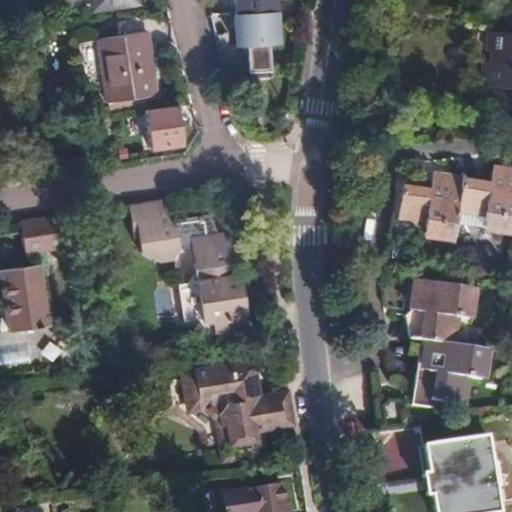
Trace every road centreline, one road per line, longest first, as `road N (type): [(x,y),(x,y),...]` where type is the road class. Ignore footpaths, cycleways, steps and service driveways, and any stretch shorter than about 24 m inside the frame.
road 1 (residential): [(338,511),(319,419),(307,235),(318,156)]
road 2 (unclassified): [(221,160),(0,200)]
road 3 (residential): [(221,160),(179,0)]
road 4 (residential): [(318,156),(339,0)]
